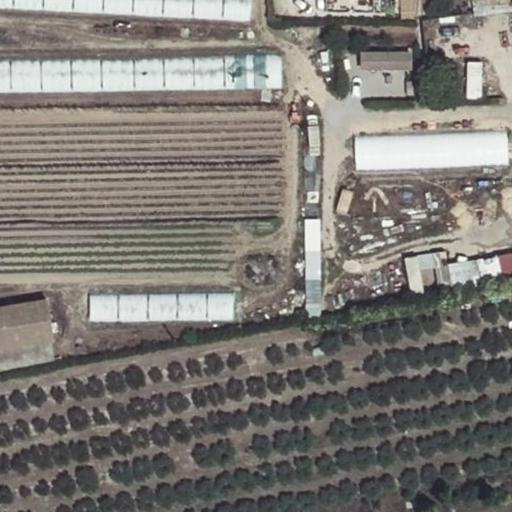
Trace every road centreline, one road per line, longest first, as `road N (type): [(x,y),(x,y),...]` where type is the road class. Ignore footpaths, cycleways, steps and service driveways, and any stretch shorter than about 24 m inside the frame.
road 1 (track): [(260,0),(268,37),(291,50),(329,104),(329,245),(339,261),(375,263),(412,246),(511,233)]
road 2 (track): [(268,37),(0,45)]
road 3 (track): [(332,122),(511,110)]
